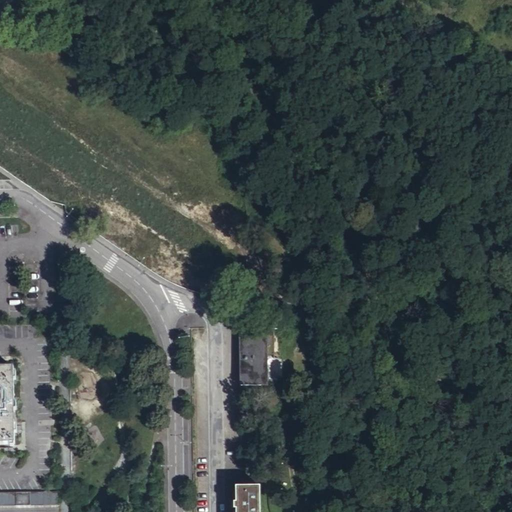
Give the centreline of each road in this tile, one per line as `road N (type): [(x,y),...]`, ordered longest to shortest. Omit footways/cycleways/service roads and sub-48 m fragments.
road 1 (track): [(234,0),(282,109),(323,180),(353,209),(366,246),(353,511)]
road 2 (track): [(365,262),(408,373),(429,511)]
road 3 (residential): [(214,511),(210,321),(195,303),(155,300)]
road 4 (residential): [(155,300),(174,363),(177,511)]
road 5 (residential): [(0,197),(19,197),(155,300)]
road 6 (track): [(392,0),(511,68)]
